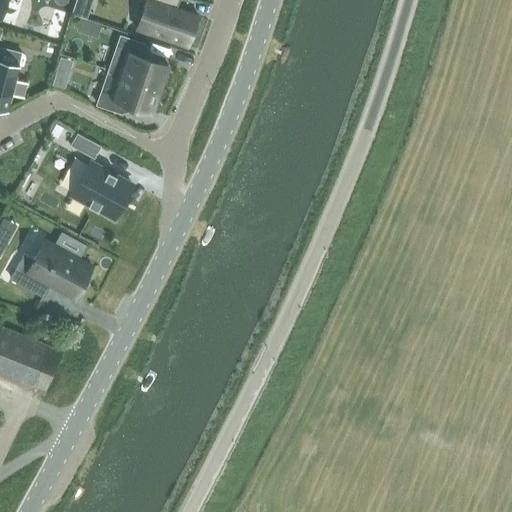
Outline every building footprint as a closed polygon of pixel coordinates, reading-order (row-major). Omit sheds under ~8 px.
[(143,0),(145,0),(137,30),(190,46),(191,43),(188,43),(195,16),(199,16),(199,14),(172,7),(174,0),(143,0)] [(145,43),(120,35),(108,70),(120,75),(121,73),(161,86),(168,65),(141,55),(145,43)] [(22,53),(0,47),(0,105),(7,108),(11,93),(23,96),(27,83),(15,80),(22,53)] [(121,73),(120,75),(113,95),(101,91),(97,104),(121,112),(125,100),(153,109),(155,102),(159,103),(164,88),(161,86),(121,73)] [(56,74),(53,85),(65,88),(68,78),(56,74)] [(57,123),(51,134),(58,137),(63,127),(57,123)] [(77,132),(70,145),(94,158),(101,145),(77,132)] [(131,185),(89,162),(70,195),(86,204),(86,205),(96,211),(97,210),(113,218),(131,185)] [(74,297),(91,265),(44,239),(33,259),(24,254),(11,278),(43,296),(50,284),(74,297)] [(0,324),(0,376),(29,389),(30,385),(46,392),(63,350),(0,324)]
